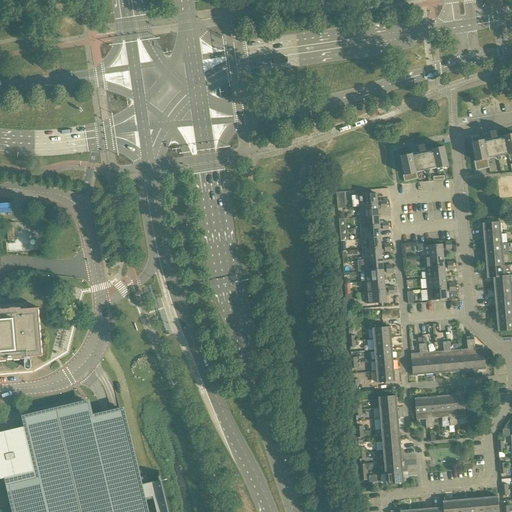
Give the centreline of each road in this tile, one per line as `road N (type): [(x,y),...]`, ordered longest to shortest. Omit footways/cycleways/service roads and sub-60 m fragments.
road 1 (secondary): [(151,184),(187,327),(271,511)]
road 2 (secondary): [(293,511),(245,363),(209,175)]
road 3 (residential): [(0,392),(69,376),(100,335),(102,309),(77,206),(46,192),(0,187)]
road 4 (residential): [(468,316),(453,131),(511,118)]
road 5 (secondary): [(247,117),(470,62)]
road 6 (secondary): [(454,27),(246,52)]
road 7 (residential): [(386,511),(384,496),(486,482),(489,437),(511,398)]
